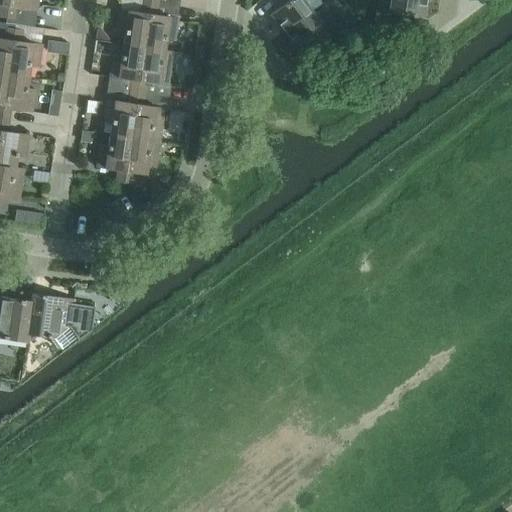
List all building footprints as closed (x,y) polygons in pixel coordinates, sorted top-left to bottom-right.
[(8,0),(0,0),(0,17),(5,19),(8,0)] [(8,0),(5,19),(13,20),(15,8),(36,11),(37,0),(8,0)] [(283,32),(312,11),(303,0),(285,0),(287,2),(270,14),(283,32)] [(425,0),(389,0),(388,13),(375,11),(373,23),(400,27),(402,16),(423,19),(425,0)] [(150,3),(142,1),(140,13),(119,9),(116,32),(124,34),(123,45),(143,48),(150,3)] [(150,3),(143,48),(163,51),(165,40),(173,41),(177,18),(156,15),(157,4),(150,3)] [(324,28),(312,11),(283,32),(297,50),(313,38),(320,47),(342,31),(335,21),(324,28)] [(0,73),(7,74),(14,29),(6,28),(4,39),(0,38),(0,73)] [(22,30),(14,29),(7,74),(28,78),(29,67),(38,68),(41,45),(20,42),(22,30)] [(143,48),(123,45),(121,56),(113,54),(109,77),(130,80),(129,92),(136,93),(143,48)] [(143,48),(136,93),(144,94),(146,83),(167,86),(172,52),(163,51),(143,48)] [(28,78),(7,74),(0,120),(9,121),(10,110),(31,113),(35,90),(26,89),(28,78)] [(136,93),(129,92),(127,103),(106,100),(102,123),(111,124),(109,135),(130,138),(136,93)] [(136,93),(130,138),(159,142),(164,108),(143,105),(144,94),(136,93)] [(9,121),(0,120),(0,121),(0,165),(15,168),(16,157),(24,158),(28,135),(7,132),(9,121)] [(130,138),(109,135),(108,146),(99,145),(96,168),(117,171),(115,182),(123,183),(130,138)] [(130,138),(123,183),(152,188),(159,142),(130,138)] [(15,168),(0,165),(0,200),(18,203),(21,180),(13,179),(15,168)] [(32,294),(31,301),(31,302),(27,334),(27,335),(46,337),(56,349),(60,350),(76,338),(78,340),(91,330),(94,306),(72,304),(73,300),(32,294)] [(31,302),(31,301),(0,296),(0,338),(26,342),(27,335),(27,334),(31,302)]
